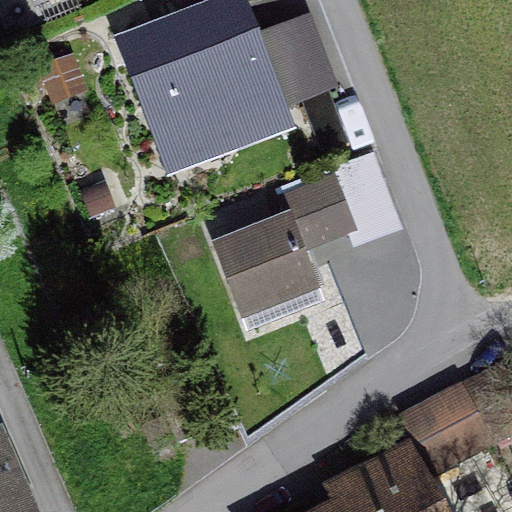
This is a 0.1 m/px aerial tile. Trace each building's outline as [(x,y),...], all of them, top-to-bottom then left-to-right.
[(176,168),(223,150),(216,132),(276,108),(235,1),(170,26),(179,48),(163,54),(160,48),(152,51),(155,58),(136,65),(176,168)] [(300,99),(322,155),(349,145),(328,89),(300,99)] [(271,320),(318,301),(293,237),(347,216),(333,181),(280,203),(286,224),(220,250),(218,248),(245,318),(245,314),(265,307),(271,320)] [(179,442),(204,430),(178,373),(153,384),(179,442)] [(429,466),(511,423),(511,386),(505,374),(406,425),(429,466)] [(0,511),(30,511),(0,440),(0,511)] [(430,511),(397,450),(358,471),(373,502),(354,511),(430,511)]
